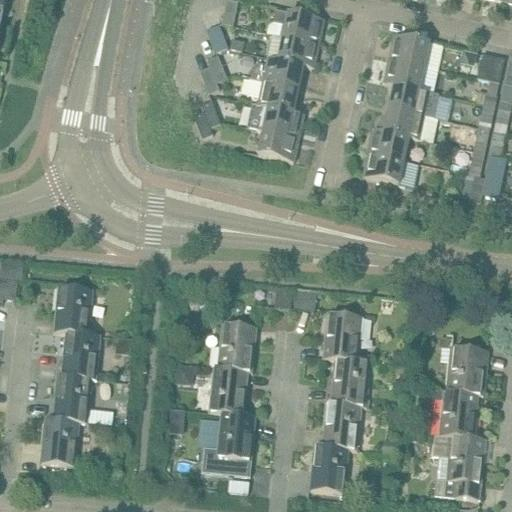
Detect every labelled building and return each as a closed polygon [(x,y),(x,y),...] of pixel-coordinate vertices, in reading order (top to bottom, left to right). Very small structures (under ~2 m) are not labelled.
[(227,3),(221,27),(233,30),(238,5),(227,3)] [(271,38),(318,48),(324,24),(276,14),(273,26),(269,25),(267,36),(272,37),(271,38)] [(207,33),(216,56),(227,52),(218,29),(207,33)] [(271,38),(267,61),(303,69),(313,71),(318,48),(271,38)] [(394,39),(389,63),(424,70),(429,47),(394,39)] [(488,84),(493,60),(482,58),(477,82),(488,84)] [(210,70),(216,86),(227,82),(218,59),(207,64),(210,70)] [(499,86),(504,63),(493,60),(488,84),(490,85),(499,86)] [(249,82),(298,93),(303,69),(267,61),(265,68),(259,66),(252,70),(249,82)] [(424,70),(389,63),(384,86),(394,88),(419,94),(424,70)] [(219,93),(216,86),(210,70),(199,74),(208,97),(219,93)] [(262,109),(293,116),(298,93),(249,82),(246,99),(258,102),(257,108),(262,109)] [(494,110),(499,86),(490,85),(487,98),(485,97),(483,108),(494,110)] [(439,98),(419,94),(394,88),(389,112),(425,120),(434,122),(439,98)] [(511,108),(511,89),(505,88),(500,112),(511,114),(511,108)] [(203,115),(210,131),(221,127),(211,104),(201,108),(203,115)] [(478,131),(489,133),(494,110),(483,108),(478,131)] [(303,118),(293,116),(262,109),(257,132),(263,134),(298,142),(303,118)] [(374,133),(373,134),(408,141),(433,146),(438,123),(434,122),(425,120),(389,112),(386,121),(384,121),(381,134),(374,133)] [(511,114),(500,112),(495,135),(506,137),(511,114)] [(210,131),(203,115),(193,119),(202,142),(213,138),(210,131)] [(473,155),(484,157),(489,133),(478,131),(473,155)] [(298,142),(263,134),(258,158),(293,166),(298,142)] [(404,164),(408,141),(373,134),(368,157),(404,164)] [(501,161),(506,137),(495,135),(490,158),(501,161)] [(479,180),(484,157),(473,155),(468,178),(474,180),(479,180)] [(404,164),(368,157),(363,181),(398,188),(404,164)] [(485,181),(481,198),(498,201),(506,162),(501,161),(490,158),(488,167),(487,170),(485,181)] [(485,181),(479,180),(474,180),(469,204),(479,206),(481,198),(485,181)] [(0,262),(0,278),(20,280),(22,265),(0,262)] [(89,338),(94,294),(58,290),(53,335),(65,337),(65,335),(89,338)] [(322,362),(334,364),(358,366),(363,321),(327,317),(322,362)] [(221,328),(217,371),(216,373),(248,375),(248,376),(252,377),(257,331),(221,328)] [(65,335),(65,337),(61,379),(60,380),(93,383),(93,384),(97,384),(101,339),(89,338),(65,335)] [(451,351),(453,351),(454,340),(448,339),(447,341),(441,340),(440,350),(451,351)] [(450,372),(448,396),(448,397),(479,399),(483,400),(487,355),(453,351),(451,351),(450,372)] [(393,353),(391,367),(404,369),(406,355),(393,353)] [(369,367),(358,366),(334,364),(330,406),(330,408),(361,411),(360,411),(365,411),(369,367)] [(244,419),(248,376),(248,375),(216,373),(217,371),(213,371),(208,416),(220,417),(244,419)] [(57,379),(52,423),(80,426),(80,427),(88,428),(93,384),(93,383),(60,380),(61,379),(57,379)] [(474,443),(474,442),(479,399),(448,397),(448,396),(426,394),(426,401),(442,403),(439,440),(450,441),(474,443)] [(330,408),(330,406),(326,406),(321,450),(321,451),(349,454),(349,455),(356,456),(360,411),(361,411),(330,408)] [(219,424),(216,453),(204,451),(202,476),(250,481),(256,420),(244,419),(220,417),(208,416),(207,423),(219,424)] [(75,471),(80,427),(80,426),(52,423),(44,422),(40,467),(75,471)] [(450,441),(439,440),(434,440),(434,445),(433,461),(439,461),(435,500),(480,505),(486,443),(474,442),(474,443),(450,441)] [(383,443),(382,456),(398,457),(399,444),(383,443)] [(344,498),(349,455),(349,454),(321,451),(321,450),(313,449),(309,494),(344,498)] [(230,483),(229,495),(247,496),(248,484),(230,483)]
